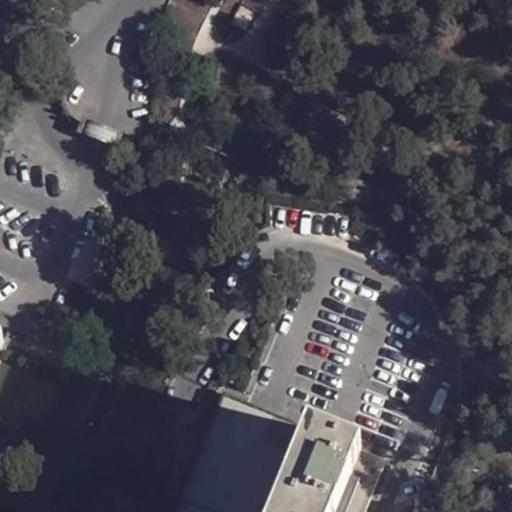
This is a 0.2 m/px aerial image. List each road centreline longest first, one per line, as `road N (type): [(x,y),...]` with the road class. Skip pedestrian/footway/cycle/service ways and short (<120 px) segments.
road 1 (residential): [(103,511),(129,495),(177,435),(234,287),(263,260),(309,252),(366,268),(424,305),(449,361),(436,429),(396,511)]
road 2 (residential): [(89,170),(133,246),(129,289),(35,511)]
road 3 (residential): [(119,0),(51,73),(45,99),(89,170)]
road 4 (residential): [(89,170),(154,0)]
